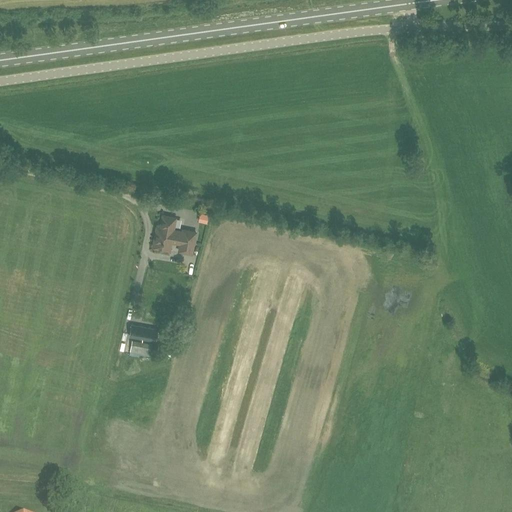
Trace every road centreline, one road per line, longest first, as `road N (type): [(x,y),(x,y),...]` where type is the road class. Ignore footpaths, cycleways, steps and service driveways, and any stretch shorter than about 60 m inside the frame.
road 1 (unclassified): [(0,81),(511,24)]
road 2 (secondary): [(0,60),(438,0)]
